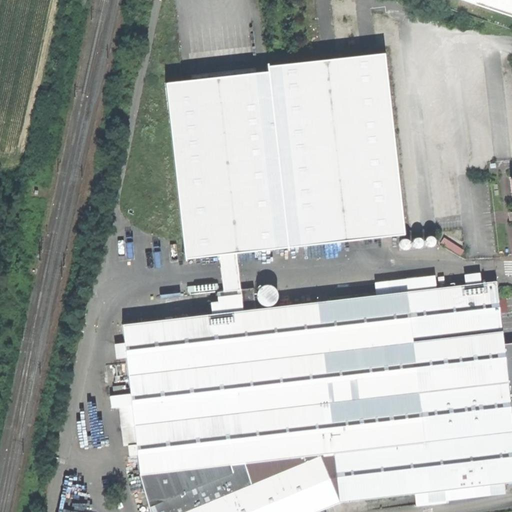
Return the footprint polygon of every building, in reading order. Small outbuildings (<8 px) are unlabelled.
[(511,0),(477,0),(476,4),(511,16),(511,0)] [(237,254),(404,235),(384,54),(268,67),(268,64),(267,64),(268,72),(165,84),(185,261),(186,261),(186,259),(214,256),(219,256),(222,292),(218,292),(219,301),(212,302),(213,314),(123,324),(137,444),(139,455),(141,475),(151,511),(315,511),(340,502),(511,482),(511,342),(503,343),(496,281),(407,292),(406,292),(405,291),(379,294),(257,309),(256,301),(260,301),(261,302),(264,304),(268,305),(272,305),(276,303),(278,300),(278,296),(278,292),(276,288),(273,286),(269,285),(265,286),(261,287),(259,290),(254,291),(254,288),(240,290),(237,254)] [(378,282),(379,294),(405,291),(406,292),(407,292),(406,279),(378,282)] [(117,358),(124,357),(123,343),(115,344),(117,358)] [(131,455),(139,455),(137,444),(129,445),(131,455)]
